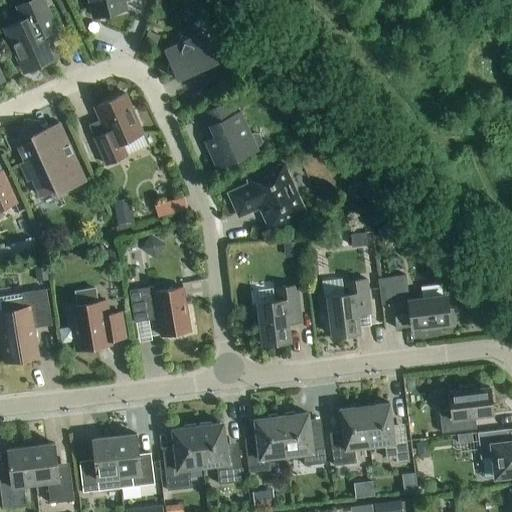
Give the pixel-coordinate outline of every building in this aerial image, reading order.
[(7,28),(27,72),(55,59),(45,36),(56,31),(42,0),(33,0),(17,7),(23,20),(7,28)] [(89,0),(94,18),(125,10),(122,0),(89,0)] [(157,45),(160,37),(148,32),(145,40),(157,45)] [(169,63),(166,71),(175,74),(177,80),(206,67),(212,81),(238,70),(231,55),(212,48),(205,32),(189,39),(181,36),(178,45),(164,51),(169,63)] [(259,76),(245,83),(253,101),(267,95),(275,91),(273,86),(267,73),(259,76)] [(106,133),(94,138),(106,165),(127,156),(122,144),(143,134),(125,94),(94,108),(106,133)] [(210,140),(205,142),(217,169),(258,151),(257,148),(260,146),(263,142),(259,134),(255,133),(251,135),(241,112),(237,113),(231,100),(199,114),(210,140)] [(21,164),(28,181),(33,179),(40,196),(56,190),(57,193),(85,181),(59,124),(32,136),(34,142),(19,148),(25,162),(21,164)] [(249,184),(228,194),(239,217),(260,208),(268,226),(274,223),(276,227),(306,213),(284,164),(247,181),(249,184)] [(0,210),(16,203),(2,172),(0,172),(0,210)] [(348,180),(352,192),(363,189),(359,177),(348,180)] [(114,202),(118,223),(133,220),(129,200),(114,202)] [(165,245),(151,236),(142,249),(149,254),(160,252),(165,245)] [(35,249),(31,238),(3,248),(7,260),(35,249)] [(283,244),(285,257),(301,256),(299,242),(283,244)] [(50,280),(48,268),(34,269),(36,282),(50,280)] [(393,278),(379,279),(382,304),(397,303),(409,297),(406,275),(393,277),(393,278)] [(322,298),(324,314),(330,313),(333,337),(359,334),(357,315),(371,314),(366,280),(343,282),(345,295),(322,298)] [(258,306),(252,306),(255,324),(260,324),(263,345),(290,342),(287,324),(301,322),(297,286),(274,289),(275,301),(258,304),(258,306)] [(129,291),(135,323),(158,319),(161,336),(168,335),(171,337),(175,338),(178,337),(181,336),(183,333),(191,331),(183,288),(154,293),(153,287),(129,291)] [(46,289),(0,297),(0,326),(6,363),(38,357),(34,328),(37,328),(35,317),(51,315),(46,289)] [(125,338),(121,313),(109,315),(106,301),(97,302),(95,289),(75,292),(77,306),(66,308),(70,327),(59,328),(61,344),(76,342),(78,350),(110,345),(109,341),(125,338)] [(410,315),(395,317),(396,329),(433,325),(433,329),(454,326),(452,309),(448,310),(446,297),(409,302),(410,315)] [(458,387),(458,392),(449,393),(451,410),(439,412),(442,433),(471,430),(470,418),(493,415),(489,388),(475,390),(474,385),(458,387)] [(389,403),(364,406),(369,447),(385,445),(387,459),(396,458),(396,463),(409,462),(404,430),(393,431),(389,403)] [(369,447),(364,406),(340,409),(343,437),(330,439),(334,466),(356,463),(354,449),(369,447)] [(308,413),(281,416),(286,456),(303,454),(305,466),(326,463),(322,434),(310,435),(308,413)] [(286,456),(281,416),(254,420),(257,442),(245,443),(249,473),(270,470),(269,458),(286,456)] [(223,423),(198,427),(203,467),(216,465),(219,485),(243,482),(239,451),(227,453),(223,423)] [(203,467),(198,427),(172,430),(175,459),(164,460),(167,491),(191,488),(189,469),(203,467)] [(478,433),(481,458),(493,457),(496,477),(511,475),(511,442),(511,443),(509,429),(478,433)] [(136,434),(114,437),(121,488),(154,484),(151,459),(139,460),(136,434)] [(472,434),(458,435),(459,444),(473,442),(472,434)] [(121,488),(114,437),(92,440),(95,465),(80,467),(83,493),(121,488)] [(55,444),(31,447),(35,484),(47,483),(50,504),(74,501),(70,471),(58,473),(55,444)] [(35,484),(31,447),(7,450),(11,479),(0,479),(0,489),(2,509),(26,507),(24,486),(35,484)] [(275,505),(273,490),(253,493),(255,508),(275,505)] [(383,511),(382,503),(374,504),(375,511),(383,511)]
